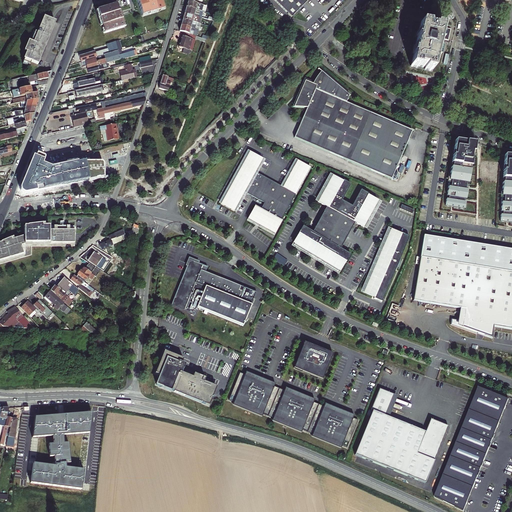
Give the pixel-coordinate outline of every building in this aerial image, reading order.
[(136,0),(142,17),(165,9),(161,0),(136,0)] [(188,0),(188,1),(187,7),(201,11),(205,12),(207,6),(196,3),(196,1),(197,1),(197,0),(198,0),(200,0),(199,0),(188,0)] [(273,0),(290,18),(308,0),(273,0)] [(98,11),(105,34),(125,28),(118,5),(98,11)] [(187,7),(185,13),(200,17),(201,15),(200,15),(201,11),(187,7)] [(200,17),(185,13),(183,19),(197,23),(198,23),(200,17)] [(55,22),(44,18),(43,19),(52,23),(50,28),(52,28),(44,48),(55,22)] [(29,66),(31,62),(37,65),(39,60),(40,61),(46,49),(44,48),(52,28),(50,28),(52,23),(43,19),(37,33),(34,32),(30,43),(28,42),(25,49),(28,50),(27,53),(23,63),(29,66)] [(183,19),(181,25),(196,29),(201,31),(202,28),(196,26),(197,23),(183,19)] [(424,71),(431,73),(434,62),(435,63),(438,54),(436,54),(438,44),(440,45),(441,42),(441,41),(439,40),(442,30),(435,28),(434,30),(428,28),(428,26),(421,24),(418,35),(416,34),(415,39),(417,39),(414,49),(413,48),(411,56),(412,57),(410,67),(417,70),(418,68),(424,69),(424,71)] [(196,29),(181,25),(180,31),(184,32),(193,35),(195,30),(196,31),(196,29)] [(451,32),(444,30),(441,41),(448,42),(451,32)] [(184,32),(182,36),(192,39),(189,50),(192,51),(196,39),(206,42),(207,39),(202,38),(193,35),(184,32)] [(179,47),(189,50),(192,39),(182,36),(179,47)] [(82,62),(117,51),(115,42),(107,44),(109,50),(96,54),(95,53),(90,54),(90,53),(80,56),(82,62)] [(117,51),(82,62),(83,67),(87,65),(88,68),(106,64),(135,56),(134,52),(118,56),(117,51)] [(151,60),(139,63),(140,68),(153,65),(151,60)] [(108,68),(106,64),(88,68),(89,73),(108,68)] [(122,81),(137,77),(135,70),(133,71),(131,64),(125,66),(126,72),(120,73),(122,81)] [(311,84),(304,81),(293,106),(306,108),(300,122),(293,137),(389,180),(411,132),(346,103),(349,96),(321,71),(317,76),(314,80),(311,84)] [(35,75),(29,76),(30,82),(50,78),(52,72),(35,75)] [(174,79),(163,76),(159,88),(168,91),(171,83),(172,84),(174,79)] [(76,91),(101,86),(100,83),(99,78),(87,81),(87,80),(78,82),(78,83),(74,84),(76,91)] [(20,88),(19,84),(18,79),(17,79),(9,81),(9,83),(13,82),(14,89),(20,88)] [(102,92),(101,86),(76,91),(71,93),(73,102),(85,100),(84,98),(77,99),(77,97),(102,92)] [(32,87),(13,91),(15,98),(26,95),(33,94),(32,87)] [(23,102),(40,99),(38,93),(33,94),(26,95),(27,97),(10,101),(11,105),(23,102)] [(26,108),(37,106),(38,105),(40,99),(23,102),(24,107),(27,106),(27,107),(26,108)] [(107,120),(106,114),(145,105),(146,99),(106,108),(100,109),(101,115),(102,118),(103,121),(107,120)] [(106,108),(104,102),(76,108),(77,111),(80,111),(80,114),(86,113),(93,111),(100,109),(106,108)] [(35,113),(37,106),(26,108),(25,112),(20,112),(20,109),(15,110),(17,117),(19,117),(35,113)] [(102,118),(101,115),(100,109),(93,111),(95,119),(102,118)] [(12,119),(8,120),(9,126),(16,125),(26,122),(32,121),(35,113),(19,117),(20,120),(16,121),(16,120),(14,120),(14,118),(12,119)] [(71,116),(74,128),(87,125),(88,124),(86,113),(80,114),(71,116)] [(117,124),(101,126),(101,131),(106,130),(107,133),(118,131),(117,128),(117,124)] [(0,141),(20,137),(19,133),(25,131),(25,128),(18,130),(18,131),(0,135),(0,141)] [(120,139),(119,132),(118,132),(118,131),(107,133),(108,141),(120,139)] [(472,144),(456,142),(446,208),(454,209),(465,211),(467,200),(469,186),(475,145),(472,144)] [(66,148),(67,157),(73,156),(74,161),(93,157),(90,143),(66,148)] [(102,156),(113,153),(118,152),(117,146),(100,150),(102,156)] [(295,160),(294,161),(280,186),(254,171),(261,159),(247,151),(244,156),(218,202),(232,210),(242,191),(261,202),(258,208),(253,205),(246,218),(272,234),(308,168),(295,160)] [(45,156),(35,152),(21,188),(22,190),(23,192),(26,193),(91,180),(104,177),(104,165),(103,162),(101,161),(80,161),(50,167),(43,164),(46,157),(45,156)] [(511,157),(505,157),(504,171),(500,224),(511,224),(511,157)] [(300,234),(294,245),(316,258),(339,273),(346,262),(347,263),(352,255),(341,249),(347,240),(356,223),(365,228),(375,210),(380,202),(369,196),(370,195),(362,191),(353,207),(343,201),(352,185),(344,181),(344,182),(332,175),(328,182),(318,202),(327,207),(313,232),(303,226),(299,234),(300,234)] [(415,212),(403,207),(401,210),(413,215),(415,212)] [(24,223),(24,233),(24,246),(32,246),(49,246),(49,225),(42,225),(42,223),(27,223),(24,223)] [(76,225),(49,225),(49,246),(76,245),(76,225)] [(409,236),(391,229),(376,262),(364,293),(383,301),(409,236)] [(111,241),(100,245),(102,250),(121,242),(119,238),(125,236),(123,231),(109,237),(111,241)] [(0,240),(0,263),(32,254),(32,246),(24,246),(24,233),(11,237),(11,234),(0,237),(1,240),(0,240)] [(419,259),(418,258),(417,264),(420,264),(414,303),(461,310),(459,321),(453,319),(452,324),(493,339),(493,337),(495,328),(511,330),(511,250),(423,236),(419,259)] [(88,261),(97,267),(103,259),(95,253),(88,261)] [(208,268),(190,261),(182,281),(171,307),(195,317),(198,309),(205,312),(204,315),(207,316),(208,313),(244,327),(257,294),(241,287),(239,291),(220,283),(221,279),(206,273),(208,268)] [(89,278),(91,275),(96,268),(90,264),(85,270),(84,269),(82,272),(81,271),(78,276),(77,278),(83,282),(85,283),(89,278)] [(77,278),(75,276),(71,281),(79,287),(78,288),(88,295),(90,293),(91,291),(87,289),(81,285),(83,282),(77,278)] [(79,290),(65,278),(58,286),(66,293),(71,287),(72,289),(72,290),(77,293),(79,290)] [(71,300),(55,286),(51,291),(65,303),(69,306),(73,302),(71,300)] [(65,303),(51,291),(46,297),(52,302),(59,309),(65,303)] [(29,302),(22,309),(31,318),(37,313),(41,317),(43,315),(37,309),(36,309),(29,302)] [(46,311),(48,308),(44,305),(42,306),(38,302),(34,306),(37,309),(43,315),(48,319),(50,316),(48,315),(49,314),(46,311)] [(66,305),(61,310),(67,314),(71,310),(66,305)] [(4,327),(33,329),(16,308),(10,311),(8,312),(10,314),(3,321),(0,324),(3,327),(4,327)] [(99,334),(87,323),(81,330),(84,332),(99,334)] [(319,348),(306,343),(295,368),(324,380),(334,354),(319,348)] [(184,360),(165,353),(162,360),(156,375),(161,377),(157,386),(161,388),(172,393),(172,392),(203,404),(203,405),(210,407),(212,401),(217,388),(206,383),(205,383),(206,380),(195,375),(193,379),(184,375),(182,374),(185,368),(186,366),(182,364),(184,360)] [(349,448),(360,421),(355,419),(356,416),(341,410),(327,404),(325,407),(315,403),(316,400),(301,394),(287,388),(286,391),(276,387),(277,384),(256,376),(247,372),(246,375),(241,373),(230,401),(235,403),(234,406),(263,417),(265,414),(275,418),(274,422),(303,433),(304,430),(314,434),(313,437),(343,449),(344,446),(349,448)] [(477,388),(475,394),(460,432),(433,499),(462,511),(463,511),(508,400),(477,388)] [(399,397),(381,390),(357,456),(427,485),(450,428),(432,421),(428,430),(426,430),(425,433),(390,419),(399,397)] [(0,425),(4,427),(7,417),(9,408),(2,408),(0,416),(0,425)] [(92,413),(35,417),(32,438),(39,437),(53,437),(53,445),(48,445),(49,458),(54,457),(55,467),(33,463),(32,473),(30,483),(81,489),(82,480),(84,470),(66,467),(65,463),(70,463),(68,443),(64,443),(63,435),(89,433),(92,413)] [(7,417),(4,427),(0,443),(2,444),(6,430),(10,431),(13,419),(7,417)] [(10,431),(7,444),(13,445),(17,418),(13,418),(13,419),(10,431)]
